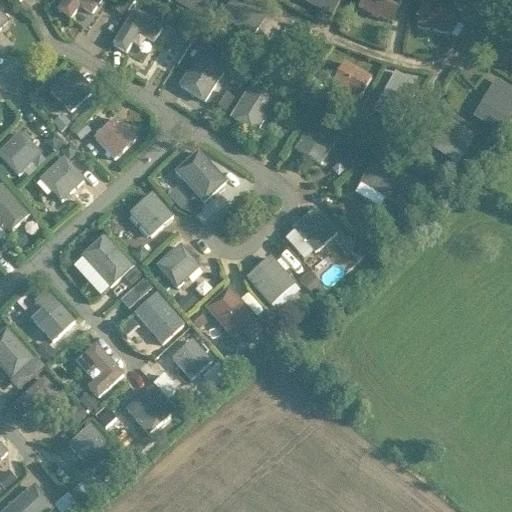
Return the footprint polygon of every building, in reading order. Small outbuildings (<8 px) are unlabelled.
[(103,0),(65,0),(56,14),(70,23),(80,9),(92,17),(103,0)] [(129,0),(117,0),(111,10),(123,19),(133,3),(129,0)] [(190,0),(205,9),(209,0),(190,0)] [(236,0),(233,0),(221,20),(251,40),(259,29),(260,30),(261,28),(260,28),(265,19),(236,0)] [(403,0),(401,0),(363,0),(359,10),(392,24),(403,0)] [(423,0),(418,29),(450,35),(454,11),(438,9),(439,0),(423,0)] [(163,30),(134,12),(112,48),(125,56),(138,36),(154,45),(163,30)] [(0,33),(10,24),(0,14),(0,33)] [(170,16),(165,25),(175,32),(181,22),(170,16)] [(178,32),(169,46),(180,52),(189,39),(190,36),(180,29),(178,32)] [(205,104),(227,70),(202,55),(180,89),(205,104)] [(288,57),(282,68),(290,73),(297,62),(288,57)] [(357,101),(359,102),(371,81),(344,65),(331,87),(340,92),(337,98),(353,108),(357,101)] [(95,95),(73,71),(49,94),(71,117),(95,95)] [(249,78),(239,71),(231,83),(241,89),(249,78)] [(401,124),(418,92),(411,88),(413,84),(395,74),(375,111),(401,124)] [(280,100),(254,84),(230,122),(257,138),(280,100)] [(511,97),(495,87),(482,109),(505,122),(511,110),(511,97)] [(298,108),(291,119),(302,126),(309,115),(298,108)] [(61,117),(53,124),(62,133),(70,126),(61,117)] [(136,142),(116,122),(95,142),(115,162),(136,142)] [(340,138),(314,122),(294,153),(320,169),(340,138)] [(81,143),(90,134),(82,125),(72,135),(81,143)] [(459,163),(472,142),(450,127),(436,148),(459,163)] [(41,157),(21,135),(0,154),(0,160),(18,179),(41,157)] [(63,146),(55,137),(46,145),(54,154),(63,146)] [(81,156),(72,145),(62,153),(71,164),(81,156)] [(358,145),(347,154),(357,164),(367,155),(358,145)] [(204,207),(228,185),(199,152),(175,174),(204,207)] [(54,158),(43,168),(48,173),(59,162),(54,158)] [(86,183),(65,159),(40,182),(61,206),(86,183)] [(361,186),(402,212),(419,185),(378,160),(361,186)] [(3,165),(0,168),(0,173),(6,180),(12,175),(3,165)] [(0,191),(0,229),(7,238),(28,219),(2,190),(0,191)] [(153,196),(129,217),(151,241),(174,219),(153,196)] [(192,219),(201,210),(191,198),(182,206),(192,219)] [(314,257),(337,237),(316,212),(292,231),(314,257)] [(378,237),(369,226),(358,235),(367,246),(378,237)] [(135,271),(105,238),(81,260),(111,292),(135,271)] [(359,247),(351,254),(359,263),(367,256),(359,247)] [(201,271),(181,248),(156,269),(176,292),(201,271)] [(271,310),(297,288),(271,258),(245,281),(271,310)] [(310,275),(301,283),(314,298),(323,290),(310,275)] [(145,282),(121,303),(130,312),(153,291),(145,282)] [(256,322),(229,292),(207,312),(229,335),(229,337),(233,342),(235,342),(241,338),(241,336),(256,322)] [(76,326),(47,293),(34,305),(64,337),(76,326)] [(198,305),(189,295),(177,306),(186,316),(198,305)] [(162,349),(185,328),(156,296),(134,317),(162,349)] [(270,320),(260,329),(273,345),(283,334),(270,320)] [(0,368),(12,382),(34,363),(7,333),(0,339),(0,368)] [(192,384),(213,366),(193,342),(171,360),(192,384)] [(46,344),(35,354),(47,365),(57,356),(46,344)] [(84,357),(76,365),(88,378),(96,371),(102,377),(87,390),(98,402),(124,378),(96,346),(84,357)] [(40,361),(25,375),(31,382),(46,369),(40,361)] [(214,390),(229,377),(219,365),(204,379),(214,390)] [(180,395),(165,378),(154,388),(169,405),(180,395)] [(68,406),(45,380),(12,409),(23,421),(42,405),(54,418),(68,406)] [(80,402),(90,414),(100,406),(89,394),(80,402)] [(128,413),(149,437),(171,418),(149,394),(128,413)] [(85,421),(76,410),(64,421),(73,431),(85,421)] [(91,474),(114,455),(91,427),(68,447),(91,474)] [(0,463),(8,456),(0,446),(0,463)] [(18,481),(10,472),(0,479),(0,487),(4,493),(18,481)] [(55,511),(56,511),(34,487),(5,511),(55,511)]
